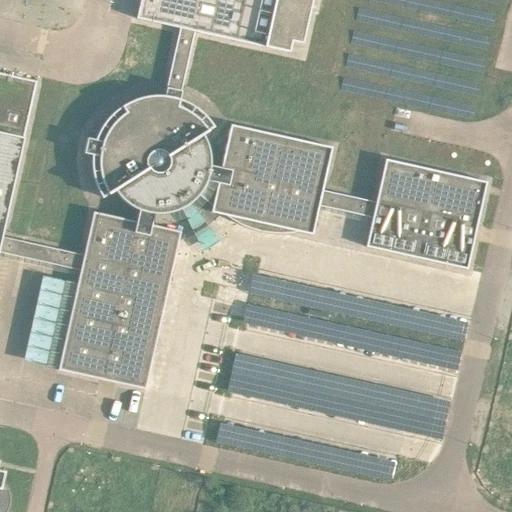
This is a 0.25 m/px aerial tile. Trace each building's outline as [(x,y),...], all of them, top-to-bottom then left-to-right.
[(0,252),(2,253),(79,270),(56,369),(98,379),(114,382),(112,394),(123,397),(118,420),(180,434),(181,434),(200,439),(208,403),(189,399),(187,399),(144,389),(179,231),(150,224),(152,217),(161,214),(170,211),(179,208),(182,213),(192,207),(189,202),(191,199),(194,197),(197,194),(211,205),(209,212),(224,215),(240,225),(259,231),(278,233),(297,231),(311,235),(318,206),(371,217),(364,246),(466,269),(486,181),(384,159),(374,202),(321,190),(331,147),(229,124),(219,167),(208,164),(208,154),(205,144),(201,134),(213,127),(204,115),(192,105),(178,99),(180,90),(192,36),(193,31),(287,52),(290,40),(295,41),(299,42),(300,43),(301,41),(307,12),(309,0),(138,0),(134,18),(178,27),(177,33),(165,87),(160,109),(146,110),(134,114),(123,121),(114,131),(108,127),(105,131),(103,136),(101,140),(85,137),(82,153),(97,156),(97,161),(97,166),(98,171),(105,170),(106,176),(109,182),(112,188),(105,192),(107,194),(113,190),(124,202),(137,210),(135,221),(92,211),(82,254),(1,236),(19,156),(36,81),(0,72),(0,252)] [(397,303),(253,275),(249,298),(245,316),(256,318),(257,314),(266,316),(264,329),(389,354),(394,329),(391,329),(397,303)] [(234,354),(226,393),(441,436),(449,397),(234,354)] [(387,475),(390,457),(220,423),(216,441),(368,471),(387,475)] [(2,483),(5,471),(0,469),(0,511),(4,511),(8,506),(9,498),(7,490),(2,483)]
